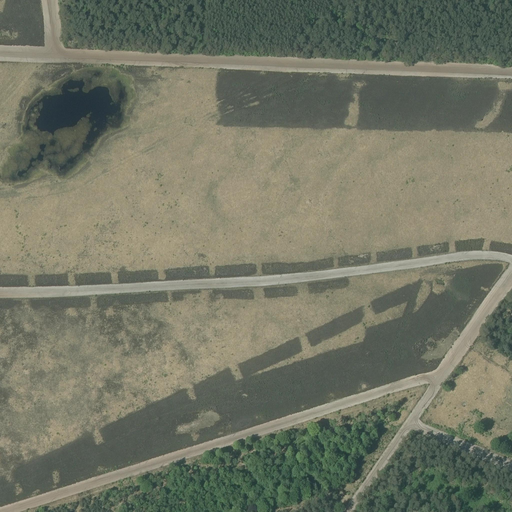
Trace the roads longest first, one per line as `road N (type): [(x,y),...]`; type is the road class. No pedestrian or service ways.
road 1 (track): [(511,259),(471,255),(266,281),(0,292)]
road 2 (track): [(0,54),(511,73)]
road 3 (track): [(442,374),(5,511)]
road 4 (track): [(347,511),(511,277)]
